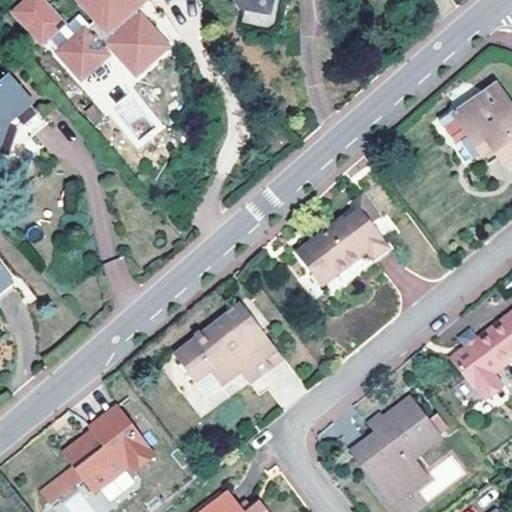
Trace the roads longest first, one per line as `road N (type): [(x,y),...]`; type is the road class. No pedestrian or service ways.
road 1 (residential): [(497,0),(0,439)]
road 2 (residential): [(511,235),(292,426),(296,462),(334,511)]
